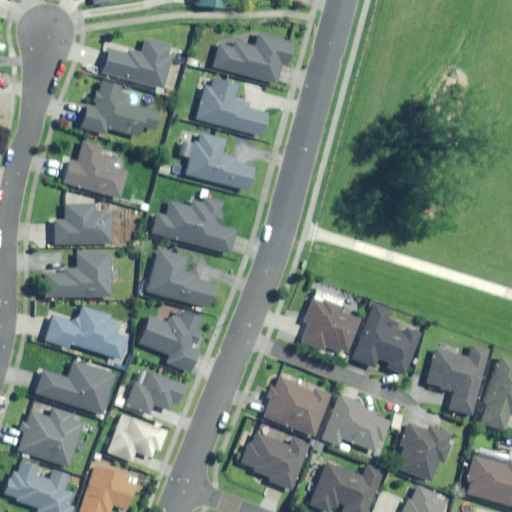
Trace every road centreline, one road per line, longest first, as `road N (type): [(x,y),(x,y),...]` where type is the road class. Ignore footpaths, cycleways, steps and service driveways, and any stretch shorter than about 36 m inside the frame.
road 1 (tertiary): [(185,484),(276,246),(342,0)]
road 2 (residential): [(46,30),(10,211),(0,343)]
